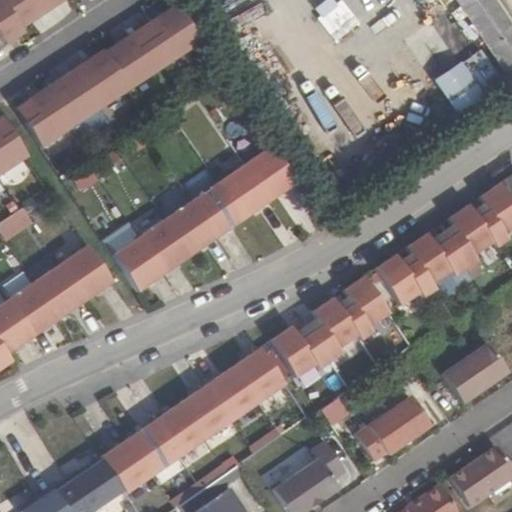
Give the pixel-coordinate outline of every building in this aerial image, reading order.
[(3,0),(0,0),(0,33),(6,43),(24,31),(21,27),(3,0)] [(3,0),(21,27),(50,7),(45,0),(3,0)] [(326,45),(355,13),(340,0),(333,0),(307,28),(326,45)] [(511,92),(511,29),(493,0),(460,0),(511,81),(511,92),(511,93),(511,92)] [(142,29),(150,42),(166,67),(203,42),(178,5),(142,29)] [(116,47),(106,54),(130,91),(166,67),(150,42),(124,60),(116,47)] [(91,61),(75,71),(101,111),(130,91),(106,54),(92,63),(91,61)] [(75,71),(46,91),(72,130),(101,111),(75,71)] [(39,117),(27,125),(43,150),(72,130),(46,91),(29,103),(39,117)] [(0,139),(0,176),(28,157),(12,133),(0,140),(0,139)] [(271,202),(298,183),(273,146),(246,165),(271,202)] [(116,148),(105,156),(111,164),(122,157),(116,148)] [(245,220),(271,202),(246,165),(219,183),(245,220)] [(91,166),(72,177),(80,192),(99,181),(91,166)] [(245,220),(219,183),(193,201),(218,238),(245,220)] [(511,230),(511,200),(501,184),(480,198),(493,218),(483,225),(494,243),(498,248),(509,240),(506,235),(511,230)] [(218,238),(193,201),(167,219),(192,256),(218,238)] [(0,220),(0,232),(6,242),(33,224),(21,206),(0,220)] [(451,246),(467,269),(478,261),(475,256),(494,243),(482,225),(469,206),(449,220),(462,239),(451,246)] [(192,256),(167,219),(140,237),(165,274),(192,256)] [(420,268),(432,285),(452,271),(456,276),(467,269),(451,246),(441,254),(427,234),(407,249),(420,268)] [(165,274),(140,237),(113,256),(139,292),(165,274)] [(89,246),(62,264),(87,301),(114,283),(89,246)] [(396,256),(376,270),(401,307),(421,293),(424,298),(436,290),(432,285),(420,268),(410,275),(396,256)] [(62,264),(35,282),(61,319),(87,301),(62,264)] [(390,314),(365,277),(344,291),(358,311),(347,318),(359,336),(362,341),(374,332),(370,327),(390,314)] [(35,282),(9,300),(34,337),(61,319),(35,282)] [(347,318),(334,298),(313,313),(327,332),(316,339),(331,362),(342,354),(339,349),(359,336),(347,318)] [(0,319),(21,346),(34,337),(9,300),(0,306),(0,319)] [(0,343),(8,355),(21,346),(0,319),(0,343)] [(331,362),(316,339),(305,347),(292,327),(271,342),(296,378),(316,365),(320,370),(331,362)] [(0,370),(13,362),(8,355),(0,343),(0,370)] [(486,343),(441,375),(461,403),(506,372),(486,343)] [(286,385),(261,349),(234,367),(259,404),(286,385)] [(234,367),(208,385),(233,422),(259,404),(234,367)] [(208,385),(181,403),(207,440),(233,422),(208,385)] [(410,397),(355,434),(373,461),(385,453),(387,455),(429,425),(410,397)] [(181,403),(155,421),(180,458),(207,440),(181,403)] [(129,439),(154,476),(180,458),(155,421),(129,439)] [(278,431),(252,449),(256,455),(282,437),(278,431)] [(124,491),(127,495),(154,476),(129,439),(102,457),(103,460),(124,491)] [(511,472),(494,447),(447,479),(467,508),(511,477),(511,472)] [(102,457),(66,481),(68,483),(103,460),(102,457)] [(87,511),(93,511),(124,491),(103,460),(68,483),(87,511)] [(303,511),(336,489),(316,461),(271,492),(284,511),(303,511)] [(87,511),(68,483),(66,481),(51,489),(53,492),(67,511),(87,511)] [(455,511),(438,487),(420,500),(421,502),(411,510),(409,507),(402,511),(455,511)] [(51,489),(30,503),(34,504),(53,492),(51,489)] [(194,511),(244,511),(228,489),(194,511)] [(67,511),(53,492),(34,504),(30,503),(22,507),(21,511),(67,511)]
